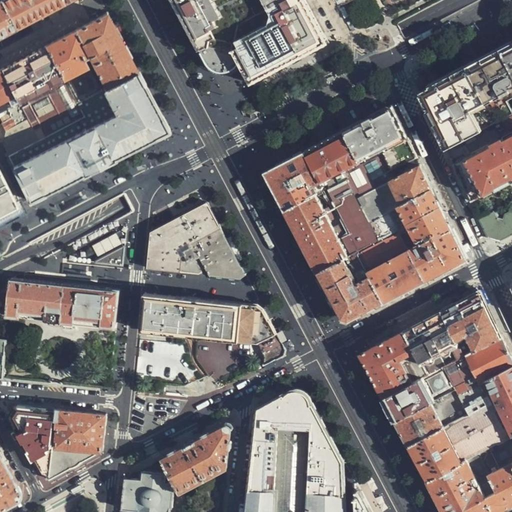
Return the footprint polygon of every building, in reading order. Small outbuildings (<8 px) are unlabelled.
[(17,28),(2,0),(0,0),(0,37),(5,35),(17,28)] [(65,2),(63,0),(2,0),(17,28),(43,14),(65,2)] [(174,0),(194,36),(209,65),(217,69),(218,69),(226,69),(235,66),(241,61),(252,81),(329,42),(306,0),(174,0)] [(45,45),(77,104),(138,71),(123,42),(107,12),(45,45)] [(511,43),(494,53),(454,73),(419,92),(446,149),(511,114),(505,103),(511,99),(511,43)] [(22,58),(1,68),(19,102),(26,99),(29,106),(23,109),(25,112),(11,120),(7,122),(4,124),(2,124),(6,131),(29,120),(38,138),(8,154),(9,156),(84,117),(77,104),(45,45),(22,58)] [(0,69),(0,100),(6,98),(10,107),(6,109),(11,120),(25,112),(23,109),(19,102),(1,68),(0,69)] [(138,71),(77,104),(84,117),(9,156),(31,201),(47,192),(159,136),(170,131),(146,85),(138,71)] [(413,149),(392,106),(378,112),(344,130),(360,159),(382,148),(393,168),(417,157),(413,149)] [(498,141),(453,165),(459,177),(465,190),(471,201),(499,187),(498,186),(511,178),(511,117),(504,122),(508,130),(511,128),(511,132),(503,138),(502,136),(496,138),(498,141)] [(29,120),(6,131),(4,146),(8,154),(38,138),(29,120)] [(360,159),(344,130),(314,146),(304,151),(325,189),(346,177),(356,196),(397,176),(393,168),(382,148),(360,159)] [(290,131),(277,138),(281,146),(294,139),(290,131)] [(304,151),(265,172),(276,193),(285,210),(315,194),(318,192),(325,189),(304,151)] [(428,180),(417,157),(393,168),(397,176),(356,196),(369,221),(432,188),(428,180)] [(0,214),(17,205),(0,172),(0,214)] [(315,194),(285,210),(303,244),(317,272),(358,250),(378,239),(369,221),(356,196),(346,177),(325,189),(318,192),(323,199),(328,197),(330,200),(332,199),(350,232),(342,236),(340,232),(340,229),(337,223),(331,225),(328,220),(333,218),(327,207),(323,209),(315,194)] [(397,229),(440,206),(432,188),(369,221),(378,239),(397,229)] [(198,257),(201,256),(211,275),(241,278),(246,274),(218,221),(213,211),(207,202),(175,219),(163,225),(151,232),(147,268),(198,273),(203,270),(196,258),(198,257)] [(443,233),(451,228),(443,211),(440,206),(397,229),(408,248),(433,235),(432,233),(435,232),(437,235),(442,231),(443,233)] [(492,211),(479,218),(489,239),(501,242),(511,235),(511,211),(506,215),(503,221),(495,218),(499,216),(496,210),(494,211),(492,211)] [(408,248),(425,280),(442,272),(466,259),(451,228),(443,233),(442,231),(437,235),(435,232),(432,233),(433,235),(408,248)] [(372,276),(385,301),(402,293),(425,280),(408,248),(397,229),(378,239),(358,250),(369,272),(372,276)] [(110,253),(96,261),(123,263),(125,245),(110,253)] [(358,250),(317,272),(335,306),(342,318),(349,320),(385,301),(372,276),(359,283),(356,279),(369,272),(358,250)] [(64,322),(115,327),(119,290),(46,282),(12,278),(11,288),(9,314),(41,318),(48,321),(53,322),(62,322),(64,322)] [(461,301),(442,311),(461,356),(503,338),(491,314),(481,291),(461,301)] [(267,314),(264,307),(258,304),(145,293),(141,330),(170,333),(197,336),(258,343),(263,357),(262,366),(284,355),(286,350),(275,329),(267,314)] [(405,331),(430,374),(447,365),(462,358),(461,356),(442,311),(437,314),(405,331)] [(374,379),(384,398),(430,374),(405,331),(360,354),(367,366),(374,379)] [(459,387),(466,402),(491,388),(488,379),(490,378),(511,367),(511,356),(508,348),(503,338),(461,356),(462,358),(447,365),(459,387)] [(389,409),(396,420),(459,387),(447,365),(430,374),(384,398),(389,409)] [(417,461),(427,479),(511,434),(511,367),(490,378),(494,386),(491,388),(466,402),(471,412),(408,444),(417,461)] [(404,437),(408,444),(471,412),(466,402),(459,387),(396,420),(404,437)] [(284,394),(258,407),(248,511),(345,511),(347,465),(344,457),(320,415),(313,403),(311,403),(309,396),(308,394),(306,392),(304,391),(302,390),(299,389),(296,389),(294,390),(291,391),(286,395),(284,394)] [(51,473),(58,409),(18,405),(11,415),(32,450),(44,472),(51,473)] [(107,413),(58,409),(51,473),(50,479),(89,457),(103,449),(106,420),(107,413)] [(162,459),(180,491),(227,467),(232,426),(227,424),(194,442),(162,459)] [(435,495),(444,511),(506,511),(511,509),(511,434),(427,479),(435,495)] [(0,456),(0,506),(17,497),(18,496),(19,491),(5,465),(0,456)] [(142,479),(126,478),(124,492),(122,509),(138,511),(137,511),(169,511),(171,506),(173,506),(175,489),(173,488),(174,482),(166,481),(166,473),(143,471),(142,479)] [(373,511),(359,484),(355,485),(356,511),(373,511)]
